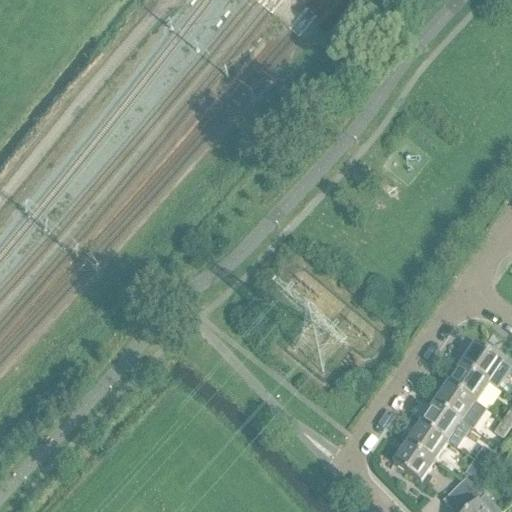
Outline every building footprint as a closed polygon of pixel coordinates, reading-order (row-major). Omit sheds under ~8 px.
[(475,348),(461,368),(489,387),(497,393),(511,372),(503,367),(475,348)] [(461,368),(448,388),(475,407),(489,387),(461,368)] [(448,388),(434,408),(461,427),(471,433),(473,434),(486,415),(475,407),(448,388)] [(434,408),(421,427),(448,446),(457,453),(471,433),(461,427),(434,408)] [(511,413),(510,413),(502,425),(511,431),(511,429),(511,413)] [(511,431),(502,425),(494,437),(503,443),(511,431)] [(421,427),(407,447),(434,466),(448,446),(421,427)] [(407,447),(393,467),(420,486),(434,466),(407,447)] [(475,464),(484,471),(493,458),(484,452),(475,464)] [(511,475),(511,462),(505,458),(499,467),(511,475)] [(484,471),(475,464),(467,477),(476,483),(484,471)] [(449,511),(454,511),(476,491),(465,483),(443,505),(449,511)] [(496,511),(476,491),(454,511),(496,511)]
